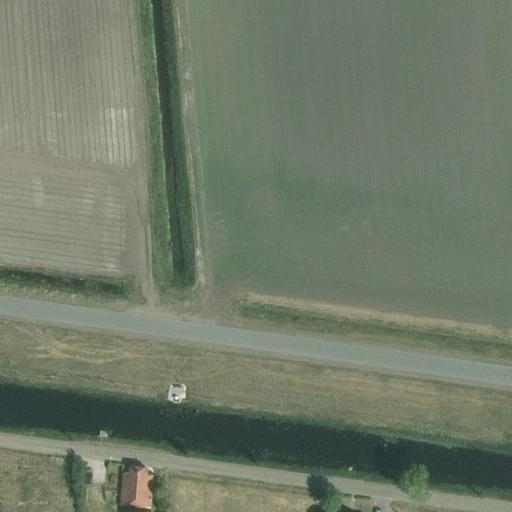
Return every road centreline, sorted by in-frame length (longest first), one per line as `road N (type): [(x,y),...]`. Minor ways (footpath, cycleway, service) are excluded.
road 1 (unclassified): [(511,376),(0,304)]
road 2 (unclassified): [(511,511),(0,443)]
